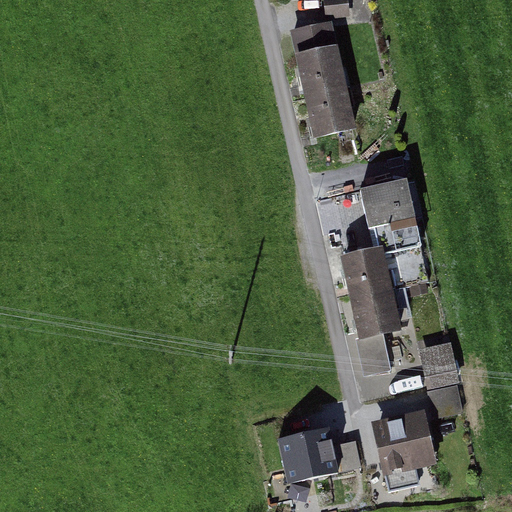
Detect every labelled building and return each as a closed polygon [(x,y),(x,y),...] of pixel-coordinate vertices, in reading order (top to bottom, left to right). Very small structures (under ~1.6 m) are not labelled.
[(346,16),(343,0),(317,0),(321,20),(346,16)] [(342,90),(334,51),(299,59),(308,98),(342,90)] [(351,129),(342,90),(308,98),(317,137),(351,129)] [(381,253),(382,255),(419,246),(406,188),(365,197),(378,254),(381,253)] [(381,253),(378,254),(344,261),(353,300),(390,292),(382,255),(381,253)] [(390,292),(353,300),(362,338),(399,330),(390,292)] [(460,412),(448,348),(422,353),(435,417),(460,412)] [(431,463),(421,418),(375,429),(385,473),(431,463)] [(334,472),(326,435),(284,444),(292,481),(334,472)]
